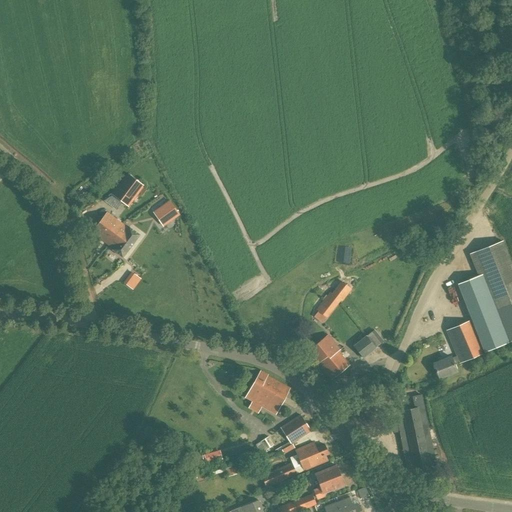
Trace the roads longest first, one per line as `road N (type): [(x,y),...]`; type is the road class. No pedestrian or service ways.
road 1 (unclassified): [(342,430),(381,397),(430,283),(511,149)]
road 2 (tertiary): [(342,430),(275,365),(141,333)]
road 3 (unclassified): [(86,323),(90,306),(71,237),(40,187),(0,149)]
